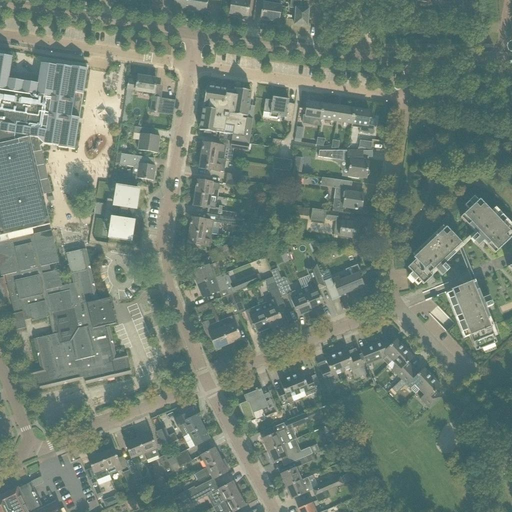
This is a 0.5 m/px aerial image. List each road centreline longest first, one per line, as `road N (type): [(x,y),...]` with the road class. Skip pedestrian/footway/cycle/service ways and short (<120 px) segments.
road 1 (residential): [(192,65),(163,264),(204,381)]
road 2 (residential): [(407,99),(192,65)]
road 3 (residential): [(392,306),(391,195),(407,99)]
road 4 (residential): [(204,381),(392,306)]
road 5 (tertiary): [(197,34),(0,3)]
road 6 (residential): [(0,35),(192,65)]
road 7 (residential): [(204,381),(45,446),(27,444)]
road 8 (residential): [(511,452),(454,368),(392,306)]
road 9 (tertiary): [(360,59),(197,34)]
road 10 (residential): [(275,511),(204,381)]
